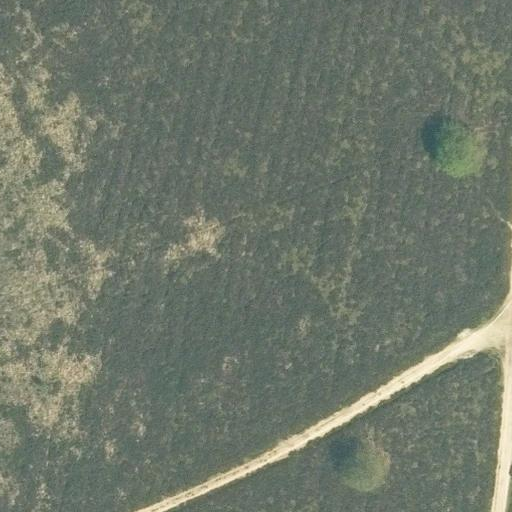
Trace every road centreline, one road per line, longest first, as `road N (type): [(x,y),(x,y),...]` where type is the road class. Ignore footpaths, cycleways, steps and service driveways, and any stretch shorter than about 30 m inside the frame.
road 1 (track): [(511,310),(424,369),(147,511)]
road 2 (track): [(499,511),(511,391)]
